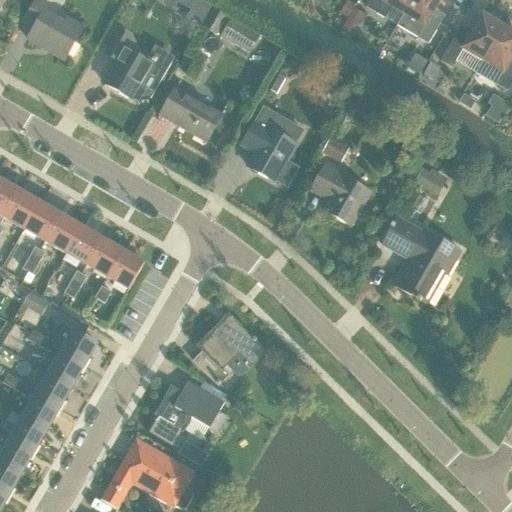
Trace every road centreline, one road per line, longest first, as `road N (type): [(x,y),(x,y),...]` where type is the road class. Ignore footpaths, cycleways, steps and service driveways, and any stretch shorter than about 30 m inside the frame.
road 1 (residential): [(485,490),(279,281),(215,232)]
road 2 (residential): [(54,511),(215,232)]
road 3 (residential): [(215,232),(0,109)]
